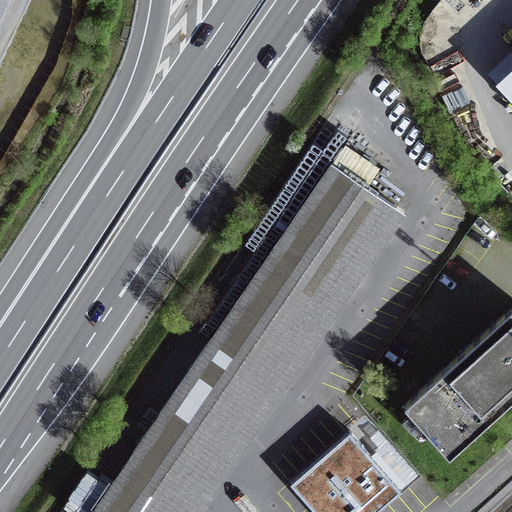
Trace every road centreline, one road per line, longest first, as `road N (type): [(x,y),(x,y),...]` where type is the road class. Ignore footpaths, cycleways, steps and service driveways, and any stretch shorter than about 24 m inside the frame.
road 1 (motorway): [(0,446),(297,0)]
road 2 (motorway): [(238,0),(9,345)]
road 3 (motorway): [(160,0),(131,101),(9,345)]
